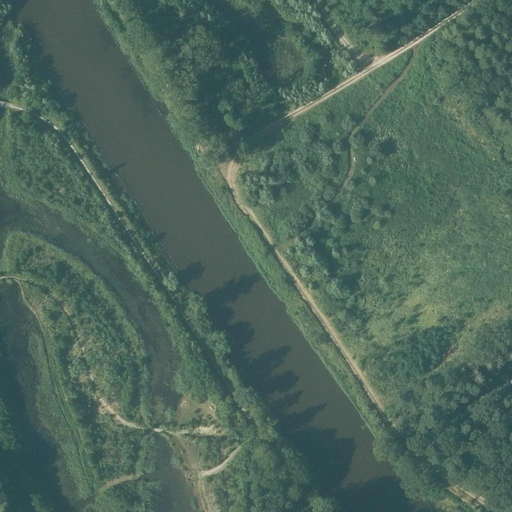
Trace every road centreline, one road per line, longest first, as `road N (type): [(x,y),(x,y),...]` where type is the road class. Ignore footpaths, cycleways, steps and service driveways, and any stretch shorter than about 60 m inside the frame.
road 1 (track): [(227,178),(391,428),(499,511)]
road 2 (track): [(107,0),(227,178)]
road 3 (track): [(73,511),(119,481),(218,469),(260,437)]
road 4 (track): [(227,178),(248,142),(369,70)]
road 5 (track): [(369,70),(475,0)]
